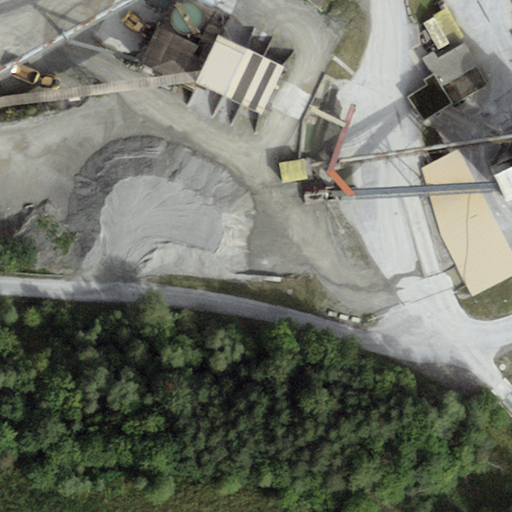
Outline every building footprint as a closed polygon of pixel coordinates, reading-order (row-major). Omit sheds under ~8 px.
[(330,0),(306,0),(321,12),(330,0)] [(204,17),(202,12),(198,8),(194,5),(188,4),(182,5),(177,8),(174,12),(171,17),(171,22),(173,28),(176,32),(180,36),(186,37),(191,37),(196,35),(200,32),(203,27),(204,22),(204,17)] [(286,69),(218,37),(211,51),(157,26),(139,64),(261,117),(286,69)] [(491,85),(466,42),(439,58),(435,51),(422,58),(432,74),(424,79),(427,84),(407,95),(424,124),(491,85)] [(511,255),(458,152),(420,169),(441,237),(472,297),(511,278),(511,255)] [(285,186),(312,181),(307,160),(281,166),(285,186)] [(511,164),(494,171),(504,201),(511,198),(511,164)]
